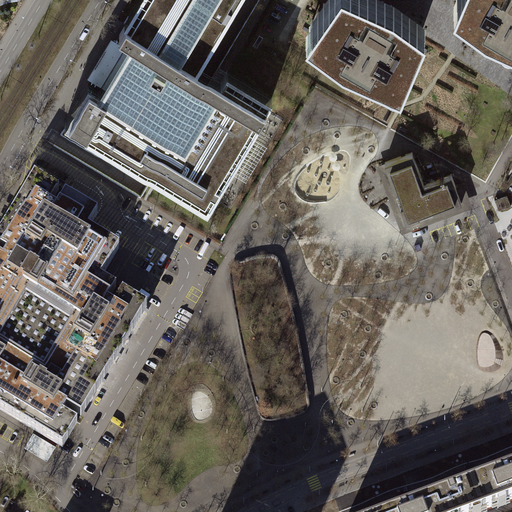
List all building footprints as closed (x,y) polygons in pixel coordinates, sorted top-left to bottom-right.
[(138,0),(125,23),(126,24),(119,35),(129,41),(125,46),(122,51),(102,86),(99,90),(88,84),(65,123),(146,171),(208,208),(255,130),(261,120),(259,119),(272,98),(227,71),(221,81),(207,73),(198,67),(238,0),(138,0)] [(421,25),(392,4),(381,0),(330,0),(311,28),(345,51),(399,75),(421,25)] [(511,0),(458,0),(458,1),(487,21),(511,32),(511,0)] [(88,77),(102,86),(122,51),(125,46),(111,38),(88,77)] [(412,152),(385,162),(397,195),(406,220),(433,210),(434,212),(462,202),(451,174),(424,184),(412,152)] [(57,211),(65,197),(67,194),(34,174),(0,230),(0,414),(64,453),(152,308),(102,278),(101,281),(117,290),(108,305),(114,309),(120,300),(123,294),(147,309),(81,418),(67,410),(63,416),(77,425),(63,449),(0,411),(0,262),(3,264),(7,258),(0,253),(0,235),(35,178),(59,193),(50,207),(57,211)] [(59,193),(35,178),(0,235),(0,253),(7,258),(3,264),(0,262),(0,411),(63,449),(77,425),(63,416),(67,410),(81,418),(147,309),(123,294),(120,300),(114,309),(108,305),(117,290),(101,281),(102,278),(120,250),(109,244),(89,232),(98,216),(65,197),(57,211),(50,207),(59,193)] [(56,449),(33,436),(24,451),(47,464),(56,449)] [(511,501),(511,467),(478,480),(489,510),(511,501)] [(435,511),(483,511),(489,510),(478,480),(431,498),(435,511)] [(435,511),(431,498),(423,501),(391,511),(435,511)]
